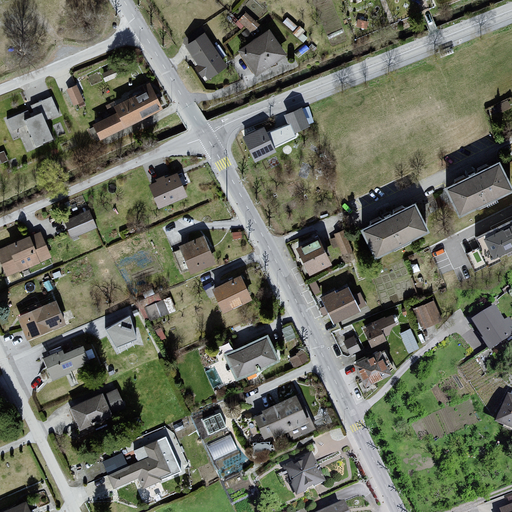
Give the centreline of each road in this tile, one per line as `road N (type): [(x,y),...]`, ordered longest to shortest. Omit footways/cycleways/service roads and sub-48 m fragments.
road 1 (residential): [(398,511),(204,134)]
road 2 (residential): [(511,9),(204,134)]
road 3 (residential): [(204,134),(0,225)]
road 4 (residential): [(0,357),(75,511)]
road 5 (unclassified): [(0,89),(141,30)]
road 6 (residential): [(204,134),(141,30)]
